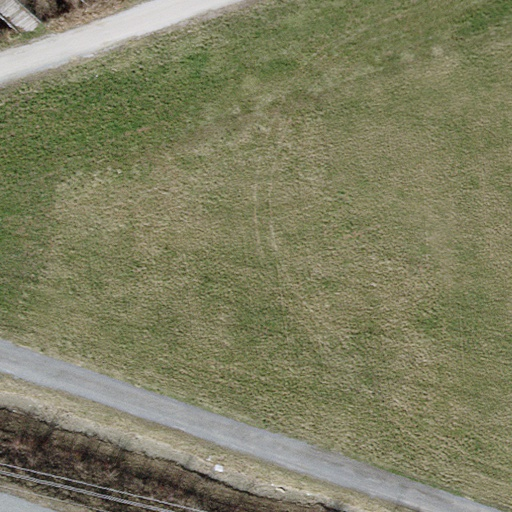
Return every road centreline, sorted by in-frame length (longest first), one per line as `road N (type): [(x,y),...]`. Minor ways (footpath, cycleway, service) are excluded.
road 1 (track): [(0,354),(458,511)]
road 2 (track): [(195,0),(0,64)]
